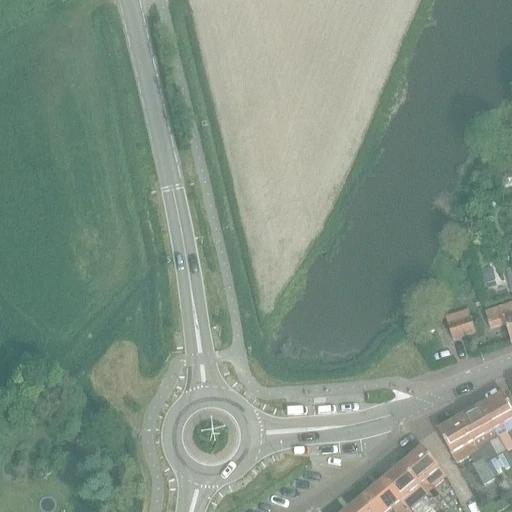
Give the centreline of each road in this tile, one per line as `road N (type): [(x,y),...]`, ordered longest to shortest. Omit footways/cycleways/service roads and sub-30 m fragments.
road 1 (secondary): [(205,395),(188,273),(127,0)]
road 2 (tertiary): [(250,434),(353,425),(511,363)]
road 3 (secondary): [(205,395),(178,407),(166,434),(174,462),(200,478)]
